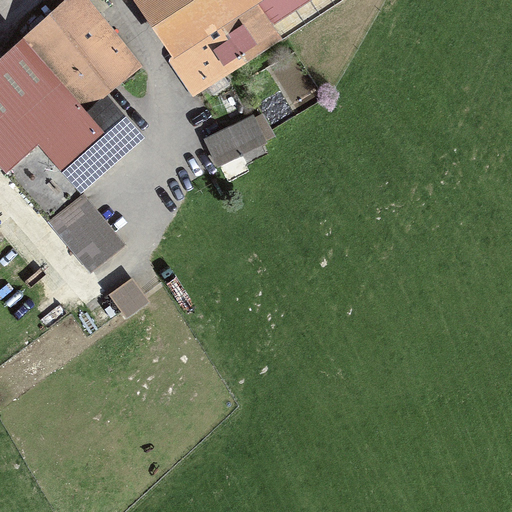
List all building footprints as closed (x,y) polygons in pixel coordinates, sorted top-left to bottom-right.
[(88,8),(83,0),(64,0),(24,37),(39,56),(60,81),(83,109),(133,64),(88,8)] [(134,0),(130,3),(152,37),(170,61),(168,63),(192,98),(246,69),(282,42),(280,39),(260,8),(272,0),(134,0)] [(272,0),(260,8),(280,39),(342,0),(272,0)] [(0,134),(60,81),(39,56),(24,37),(0,59),(0,134)] [(0,162),(49,219),(51,218),(85,195),(80,184),(138,134),(107,98),(87,115),(83,109),(60,81),(0,134),(0,162)] [(219,160),(265,137),(254,114),(208,137),(219,160)] [(123,241),(85,195),(51,218),(92,267),(123,241)] [(143,292),(132,278),(114,292),(125,306),(143,292)]
